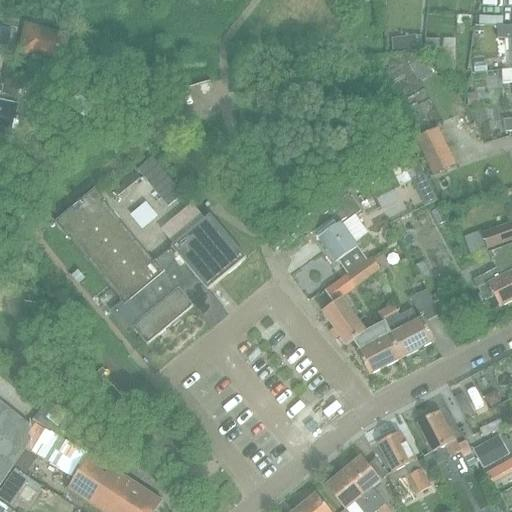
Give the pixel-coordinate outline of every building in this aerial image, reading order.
[(479,15),(478,23),(501,25),(502,16),(479,15)] [(0,26),(0,46),(8,48),(12,30),(0,26)] [(26,26),(19,52),(45,59),(60,63),(67,37),(52,33),(26,26)] [(509,70),(511,70),(511,28),(497,30),(497,42),(507,42),(509,70)] [(420,35),(414,36),(416,47),(422,46),(420,35)] [(439,39),(425,39),(425,48),(439,48),(439,39)] [(511,70),(509,70),(501,71),(502,84),(511,83),(511,70)] [(78,93),(69,102),(84,117),(93,108),(78,93)] [(480,93),(467,94),(467,106),(481,105),(480,93)] [(0,129),(10,131),(15,105),(0,102),(0,129)] [(460,136),(470,133),(464,116),(454,119),(460,136)] [(504,132),(511,131),(511,119),(503,120),(504,132)] [(433,177),(455,166),(438,129),(416,140),(433,177)] [(183,196),(153,159),(138,171),(168,209),(183,196)] [(416,159),(403,165),(410,180),(423,174),(416,159)] [(71,208),(53,223),(67,240),(69,239),(120,301),(118,302),(121,307),(113,313),(129,332),(132,329),(146,346),(193,308),(187,301),(204,288),(206,291),(245,259),(210,215),(151,264),(101,202),(103,201),(94,189),(80,200),(80,199),(77,202),(80,206),(74,211),(71,208)] [(151,215),(163,208),(151,189),(139,196),(151,215)] [(331,202),(302,223),(310,234),(316,243),(319,241),(336,264),(338,262),(348,275),(367,262),(357,248),(353,243),(365,235),(352,217),(361,211),(349,195),(334,206),(331,202)] [(511,223),(481,234),(487,249),(511,240),(511,223)] [(386,232),(384,241),(388,246),(397,240),(390,229),(386,232)] [(481,233),(464,239),(470,255),(487,249),(481,234),(481,233)] [(511,245),(489,254),(497,269),(474,281),(485,301),(494,296),(499,308),(511,301),(511,245)] [(286,268),(298,288),(328,270),(316,250),(286,268)] [(346,277),(324,292),(333,304),(354,289),(380,270),(371,258),(367,262),(348,275),(346,277)] [(424,261),(415,266),(424,281),(432,277),(424,261)] [(78,270),(71,276),(78,284),(85,278),(78,270)] [(429,321),(439,316),(425,292),(411,300),(419,315),(424,312),(429,321)] [(322,313),(346,347),(364,334),(365,333),(348,309),(352,307),(344,297),(322,313)] [(24,303),(23,315),(38,317),(40,304),(24,303)] [(386,325),(384,326),(401,359),(433,342),(422,320),(419,321),(413,310),(399,318),(389,323),(386,325)] [(369,376),(401,359),(384,326),(386,325),(385,323),(365,333),(364,334),(346,347),(357,354),(369,376)] [(463,394),(454,398),(466,422),(475,417),(463,394)] [(492,394),(485,397),(491,407),(500,402),(496,395),(492,394)] [(29,425),(24,448),(74,478),(89,455),(44,429),(52,418),(60,406),(48,398),(39,410),(29,425)] [(0,485),(1,484),(23,450),(28,424),(5,405),(0,401),(0,485)] [(460,452),(461,451),(458,445),(449,428),(448,429),(439,412),(417,424),(432,453),(444,446),(450,457),(460,452)] [(420,494),(430,488),(401,433),(378,445),(393,473),(406,467),(420,494)] [(498,437),(473,451),(483,469),(508,456),(498,437)] [(464,441),(458,445),(461,451),(460,452),(463,458),(464,457),(471,454),(464,441)] [(98,511),(153,511),(161,501),(90,453),(66,490),(98,511)] [(471,454),(464,457),(469,466),(476,462),(471,454)] [(362,458),(344,472),(376,511),(385,505),(372,489),(381,481),(362,458)] [(25,486),(29,480),(14,470),(0,489),(0,500),(10,507),(25,486)] [(360,511),(376,511),(344,472),(326,487),(345,511),(354,503),(360,511)] [(48,490),(40,502),(51,509),(59,497),(48,490)] [(330,511),(315,494),(296,510),(297,511),(330,511)]
